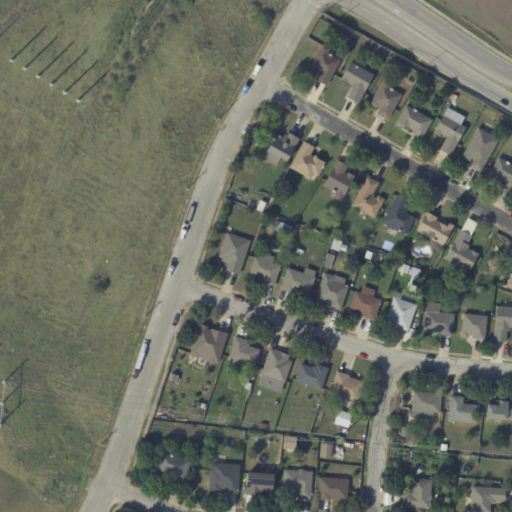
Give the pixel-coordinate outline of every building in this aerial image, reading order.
[(328,49),(326,53),(340,60),(325,87),(315,81),(319,73),(316,72),(315,74),(308,70),(316,55),(322,45),(328,49)] [(359,69),(373,77),(357,104),(346,98),(351,90),(348,89),(350,86),(340,81),(349,63),(359,69)] [(390,83),(387,88),(400,95),(386,120),(376,114),(379,108),(377,107),(376,108),(369,104),(383,79),(390,83)] [(406,106),(432,121),(421,139),(410,133),(411,131),(404,126),(403,128),(400,127),(399,128),(394,125),(405,105),(406,106)] [(454,113),(464,119),(460,125),(465,128),(449,156),(439,151),(446,138),(441,135),(440,138),(433,134),(447,109),(454,113)] [(479,171),(470,166),(473,161),(471,160),(470,162),(462,157),(478,128),(498,139),(480,172),(479,171)] [(299,137),(299,138),(285,161),(280,158),(275,166),(262,157),(276,134),(282,138),(284,134),(286,135),(288,133),(290,134),(291,132),(299,137)] [(304,144),(314,149),(310,155),(325,163),(323,166),(324,166),(317,177),(312,175),(309,180),(289,168),(303,143),(304,144)] [(501,160),(511,165),(511,189),(504,185),(505,182),(497,178),(496,180),(494,179),(493,181),(487,177),(498,158),(501,160)] [(338,162),(348,167),(344,173),(346,174),(347,173),(354,176),(346,192),(347,192),(344,196),(340,202),(334,198),(336,193),(323,186),(337,161),(338,162)] [(368,178),(378,183),(371,196),(376,199),(377,196),(384,200),(374,218),(363,212),(362,213),(356,209),(356,208),(351,206),(367,177),(368,178)] [(399,196),(408,201),(403,209),(406,211),(404,213),(415,219),(404,237),(380,223),(397,195),(399,196)] [(236,201),(238,196),(250,201),(248,206),(236,201)] [(282,212),(272,206),(277,198),(287,204),(282,212)] [(256,210),(260,201),(265,203),(261,212),(256,210)] [(427,213),(436,218),(435,220),(442,224),(444,222),(447,224),(447,222),(453,226),(442,245),(415,231),(426,212),(427,213)] [(468,220),(478,225),(467,245),(470,247),(468,250),(478,255),(469,272),(445,258),(468,219),(468,220)] [(291,228),(289,236),(272,230),(275,221),(292,227),(291,228)] [(228,234),(249,241),(238,276),(225,271),(227,264),(220,261),(221,258),(218,257),(226,233),(228,234)] [(372,253),(373,253),(371,261),(365,259),(367,251),(372,253)] [(265,256),(274,259),(273,264),(280,267),(273,289),(261,284),(262,281),(259,281),(260,279),(248,275),(254,258),(258,259),(259,254),(265,256)] [(408,265),(406,271),(399,268),(401,263),(408,265)] [(315,273),(313,277),(315,278),(308,298),(293,293),(292,294),(280,290),(287,269),(303,274),(305,268),(315,272),(315,273)] [(323,273),(333,276),(333,275),(345,279),(343,285),(348,287),(340,311),(328,307),(329,303),(322,301),(322,303),(314,300),(323,273)] [(361,285),(363,279),(374,283),(372,289),(361,285)] [(374,291),(372,297),(381,301),(373,322),(361,318),(362,315),(360,314),(360,312),(349,308),(354,292),(360,293),(362,287),(374,291)] [(402,295),(401,300),(417,306),(408,332),(389,326),(391,321),(387,319),(396,292),(402,295)] [(507,308),(511,308),(511,329),(510,329),(510,332),(507,332),(506,344),(493,342),(497,307),(507,308)] [(425,312),(454,315),(452,337),(439,336),(439,335),(423,333),(425,312)] [(479,316),(487,317),(484,341),(472,339),(472,337),(469,336),(468,339),(460,338),(463,314),(479,316)] [(207,329),(210,330),(210,329),(215,331),(215,330),(228,334),(218,364),(214,363),(214,364),(207,361),(198,358),(192,356),(192,355),(189,355),(199,324),(208,327),(207,329)] [(235,338),(246,341),(245,344),(248,345),(247,347),(259,351),(253,367),(248,366),(246,372),(231,367),(233,361),(227,359),(234,337),(235,338)] [(271,350),(290,356),(288,361),(291,362),(280,394),(257,386),(270,349),(271,350)] [(318,366),(328,370),(320,391),(294,382),(300,365),(311,369),(312,367),(314,368),(315,366),(318,366)] [(338,373),(349,376),(349,378),(364,383),(358,403),(330,393),(337,372),(338,373)] [(178,376),(176,384),(168,382),(170,374),(178,376)] [(435,386),(442,387),(439,414),(433,413),(432,420),(407,417),(407,409),(410,410),(412,390),(433,392),(434,386),(435,386)] [(452,396),(462,397),(462,404),(478,406),(476,424),(447,421),(449,396),(452,396)] [(511,404),(511,419),(485,417),(486,403),(495,404),(495,400),(507,401),(507,404),(511,404)] [(407,428),(409,428),(407,438),(400,437),(402,427),(407,428)] [(293,450),(282,449),(283,437),(296,438),(295,451),(293,450)] [(333,445),(332,460),(320,459),(321,444),(333,445)] [(165,454),(191,462),(185,482),(173,478),(174,477),(166,474),(165,476),(162,475),(162,476),(155,474),(162,453),(165,454)] [(213,463),(240,465),(237,494),(224,494),(224,490),(220,490),(220,493),(207,492),(209,470),(211,470),(211,463),(213,463)] [(301,470),(303,470),(304,472),(311,472),(309,500),(297,499),(297,490),(282,489),(283,470),(297,471),(299,470),(301,470)] [(261,475),(273,476),(271,495),(263,494),(262,497),(244,495),(246,474),(261,475)] [(343,480),(348,480),(346,501),(330,500),(330,502),(317,501),(318,478),(343,480)] [(431,481),(430,496),(431,497),(431,501),(429,502),(429,510),(402,508),(403,495),(411,495),(412,479),(431,481)] [(468,497),(468,498),(458,498),(459,485),(469,486),(468,497)] [(504,489),(503,503),(493,502),(493,504),(489,504),(488,511),(469,511),(470,500),(469,500),(469,493),(470,493),(471,487),(504,489)]
